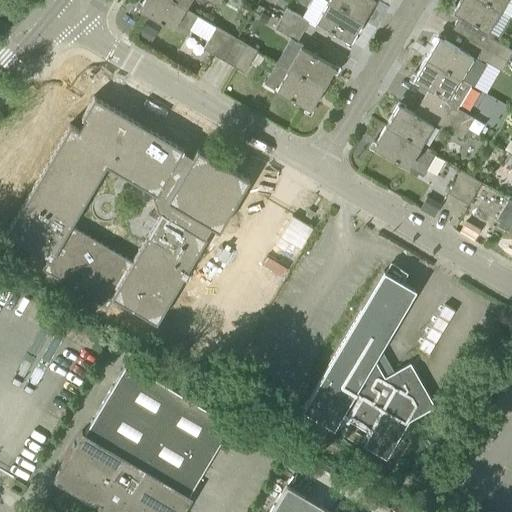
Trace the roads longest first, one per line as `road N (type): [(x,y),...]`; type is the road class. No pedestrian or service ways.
road 1 (unknown): [(316,171),(293,180),(228,288),(185,335),(162,338),(132,325),(0,236)]
road 2 (residential): [(316,171),(80,30)]
road 3 (residential): [(511,285),(316,171)]
road 4 (residential): [(316,171),(419,0)]
